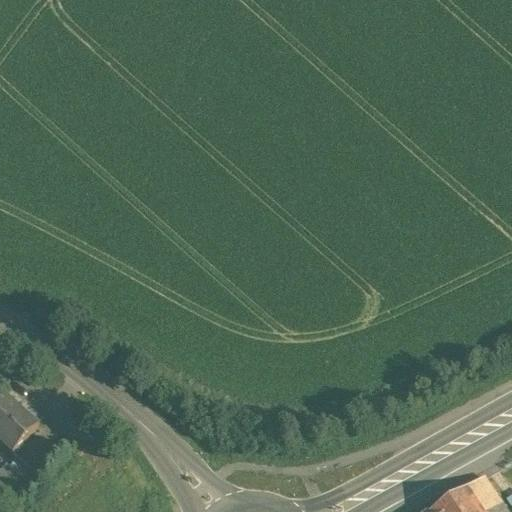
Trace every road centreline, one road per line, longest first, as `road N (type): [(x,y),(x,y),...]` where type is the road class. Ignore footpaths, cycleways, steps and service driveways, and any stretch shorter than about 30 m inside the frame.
road 1 (tertiary): [(0,314),(154,434),(217,511)]
road 2 (secondary): [(511,417),(334,511)]
